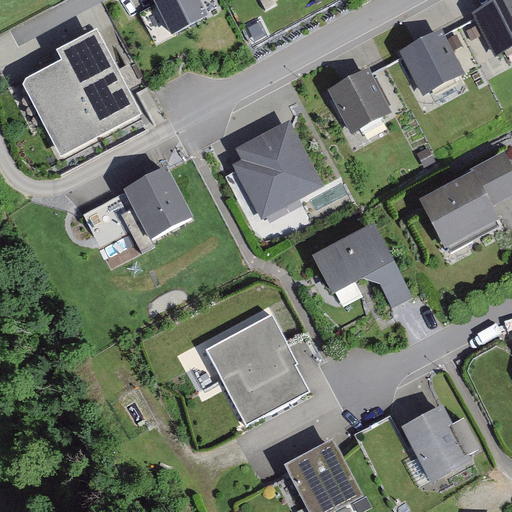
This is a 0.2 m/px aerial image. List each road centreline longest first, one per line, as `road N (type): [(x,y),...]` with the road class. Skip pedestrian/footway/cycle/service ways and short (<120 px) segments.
road 1 (residential): [(408,0),(193,117)]
road 2 (track): [(193,117),(55,189),(9,171),(0,145)]
road 3 (residential): [(511,314),(370,391)]
